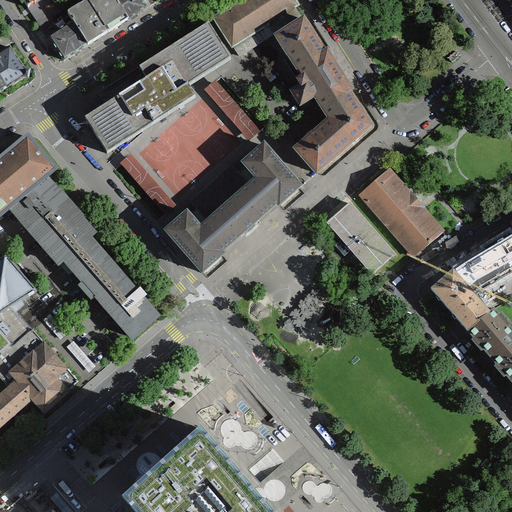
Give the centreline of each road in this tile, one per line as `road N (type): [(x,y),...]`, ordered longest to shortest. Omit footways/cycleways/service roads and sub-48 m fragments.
road 1 (residential): [(511,217),(403,287),(511,415)]
road 2 (residential): [(38,101),(197,297),(206,320)]
road 3 (residential): [(206,320),(172,333),(0,487)]
road 4 (tertiary): [(206,320),(223,326),(384,511)]
road 5 (residential): [(321,0),(385,102),(408,115),(421,114),(501,51)]
road 6 (unknown): [(133,368),(27,257),(12,252),(0,261)]
road 7 (residential): [(192,0),(59,85)]
